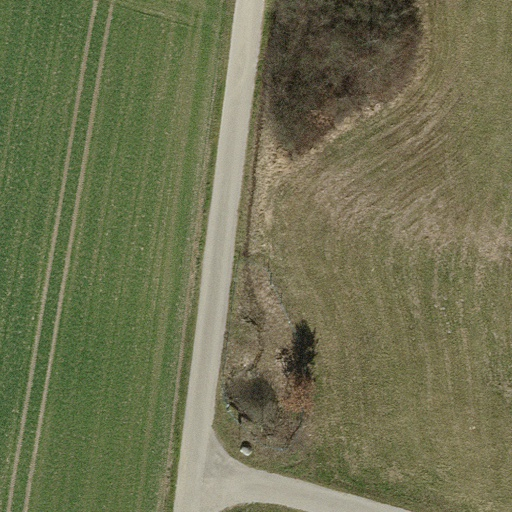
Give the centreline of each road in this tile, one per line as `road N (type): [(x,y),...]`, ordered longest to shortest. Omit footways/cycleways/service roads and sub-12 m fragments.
road 1 (track): [(253,0),(190,511)]
road 2 (track): [(196,469),(347,511)]
